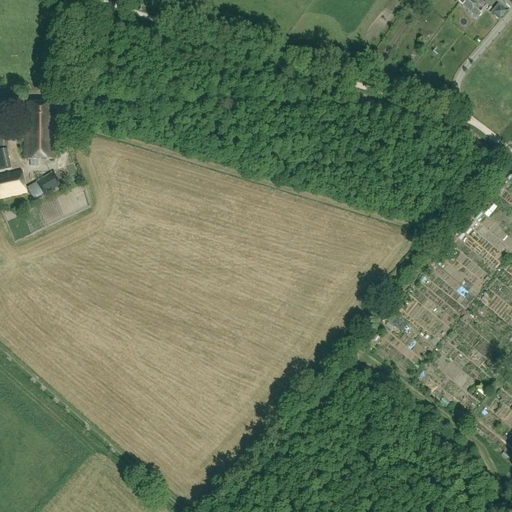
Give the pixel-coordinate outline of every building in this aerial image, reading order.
[(475,19),(485,7),(480,2),(481,0),(460,0),(458,4),(475,19)] [(511,0),(497,0),(509,9),(511,5),(511,0)] [(496,72),(502,67),(497,62),(492,67),(496,72)] [(55,161),(56,115),(53,115),(53,103),(27,103),(26,125),(25,129),(24,160),(55,161)] [(0,169),(11,167),(7,149),(0,150),(0,169)] [(0,198),(26,193),(21,171),(0,175),(0,198)] [(37,183),(44,195),(61,185),(54,173),(37,183)] [(389,321),(385,326),(391,331),(395,327),(389,321)]
